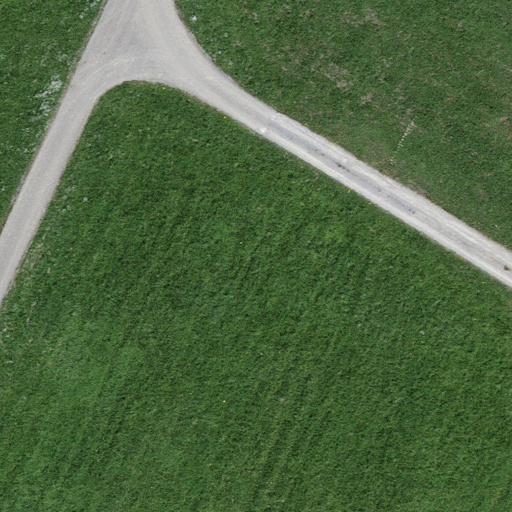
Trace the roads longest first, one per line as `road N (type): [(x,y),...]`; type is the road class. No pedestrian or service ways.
road 1 (track): [(108,37),(511,288)]
road 2 (track): [(125,0),(0,271)]
